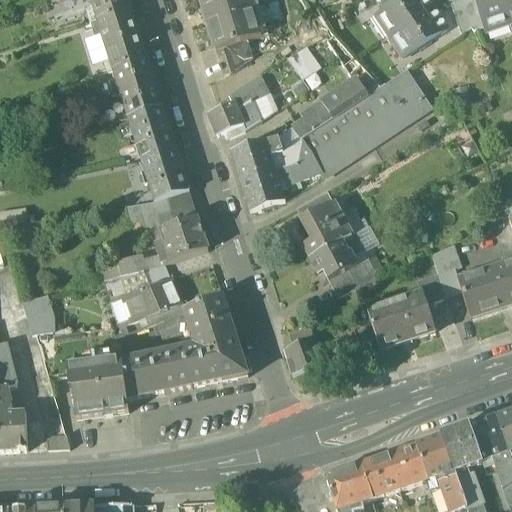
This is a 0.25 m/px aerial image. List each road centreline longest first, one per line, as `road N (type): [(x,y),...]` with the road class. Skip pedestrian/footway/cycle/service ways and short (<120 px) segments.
road 1 (residential): [(155,0),(289,425)]
road 2 (secondary): [(511,366),(289,425)]
road 3 (secondary): [(297,463),(366,444),(511,381)]
road 4 (secondary): [(0,484),(158,470)]
road 5 (secondary): [(158,470),(223,473),(297,463)]
road 6 (secondary): [(289,425),(158,470)]
